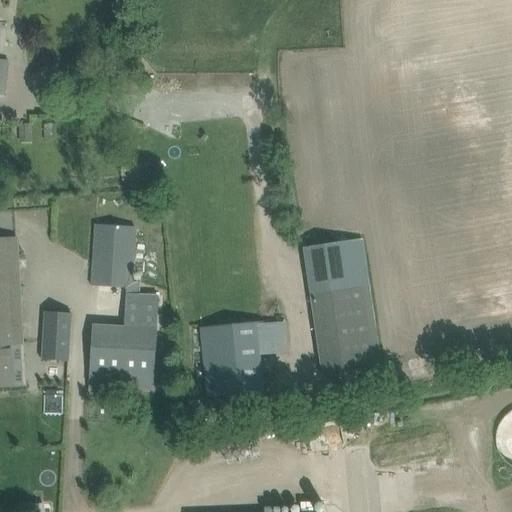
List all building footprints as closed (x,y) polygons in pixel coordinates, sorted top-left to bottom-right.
[(33,142),(31,124),(19,124),(20,143),(33,142)] [(119,159),(120,166),(122,184),(149,180),(147,162),(146,157),(119,159)] [(92,259),(90,287),(131,289),(132,272),(135,227),(94,225),(92,259)] [(16,239),(0,239),(0,387),(12,387),(10,346),(22,346),(16,239)] [(361,239),(302,248),(309,296),(321,377),(380,368),(368,287),(361,239)] [(92,327),(88,388),(152,391),(158,296),(125,294),(123,329),(92,327)] [(43,313),(40,361),(69,363),(72,314),(43,313)] [(257,322),(201,327),(207,398),(263,393),(259,354),(257,322)]
